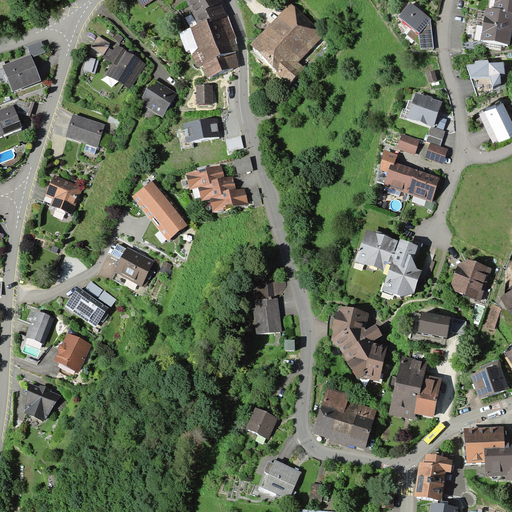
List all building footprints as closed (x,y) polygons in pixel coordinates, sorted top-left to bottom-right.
[(223,3),(221,0),(186,0),(198,23),(208,19),(209,22),(227,15),(223,3)] [(511,15),(511,0),(499,0),(497,14),(486,12),(485,19),(483,33),(481,41),(507,45),(511,16),(511,15)] [(413,2),(400,17),(420,35),(433,20),(413,2)] [(324,35),(291,3),(250,44),(277,71),(275,73),(287,85),(305,68),(298,61),(324,35)] [(198,23),(189,26),(198,47),(190,51),(197,67),(203,65),(236,52),(239,51),(234,40),(237,39),(227,15),(209,22),(208,19),(198,23)] [(144,65),(120,48),(114,57),(122,62),(116,70),(127,77),(125,79),(131,84),(144,65)] [(241,65),(236,52),(203,65),(209,78),(241,65)] [(34,58),(8,69),(17,90),(43,79),(34,58)] [(97,72),(102,61),(94,58),(89,69),(97,72)] [(483,67),(474,68),(476,78),(495,76),(497,88),(505,87),(503,75),(507,75),(506,64),(494,65),(494,62),(482,63),(483,67)] [(178,94),(156,81),(144,100),(166,113),(178,94)] [(213,85),(196,85),(196,103),(213,103),(213,85)] [(440,104),(422,98),(414,119),(432,125),(440,104)] [(511,132),(511,118),(505,102),(490,109),(502,137),(511,132)] [(16,108),(0,115),(0,137),(0,138),(25,126),(16,108)] [(105,125),(73,114),(66,137),(86,144),(83,150),(95,154),(105,125)] [(440,117),(436,128),(443,130),(447,119),(440,117)] [(215,119),(186,124),(189,140),(218,135),(215,119)] [(436,128),(431,126),(426,142),(430,143),(440,146),(445,131),(443,130),(436,128)] [(420,139),(403,134),(398,149),(415,155),(420,139)] [(440,146),(430,143),(425,158),(442,165),(448,149),(440,146)] [(395,162),(398,154),(384,150),(379,169),(388,173),(390,164),(394,165),(395,162)] [(240,159),(244,173),(253,170),(250,156),(240,159)] [(416,169),(395,162),(394,165),(390,164),(388,173),(384,185),(407,193),(416,169)] [(200,171),(188,174),(191,187),(200,185),(203,201),(210,199),(214,214),(226,211),(225,206),(233,204),(234,209),(246,206),(244,198),(242,192),(236,193),(235,187),(233,178),(225,180),(223,175),(221,166),(208,169),(207,166),(199,168),(200,171)] [(440,177),(416,169),(407,193),(431,201),(440,177)] [(81,187),(54,176),(42,203),(69,215),(81,187)] [(155,179),(132,198),(168,244),(192,225),(155,179)] [(262,202),(259,189),(253,190),(256,203),(262,202)] [(402,245),(370,234),(359,265),(392,277),(386,292),(406,300),(418,297),(425,275),(420,261),(422,249),(404,241),(402,245)] [(498,257),(466,244),(459,260),(468,264),(460,284),(471,288),(468,296),(480,301),(498,257)] [(155,261),(121,245),(116,255),(124,260),(121,265),(125,267),(123,271),(145,282),(148,276),(155,279),(158,271),(152,268),(155,261)] [(164,261),(159,272),(171,277),(173,271),(170,270),(172,265),(164,261)] [(263,320),(265,331),(286,328),(281,291),(291,280),(266,282),(267,291),(262,291),(267,319),(263,320)] [(108,308),(78,288),(65,307),(96,327),(108,308)] [(348,314),(340,313),(335,331),(335,338),(343,350),(352,368),(362,384),(368,379),(382,383),(391,350),(375,345),(386,337),(379,327),(372,331),(367,329),(369,314),(352,309),(348,314)] [(46,340),(56,318),(44,313),(34,334),(46,340)] [(501,320),(495,318),(492,327),(497,329),(501,320)] [(446,324),(418,321),(416,338),(443,342),(446,324)] [(455,334),(457,326),(446,324),(444,333),(455,334)] [(300,338),(292,338),(292,348),(301,348),(300,338)] [(68,354),(66,357),(83,366),(93,348),(76,339),(71,348),(65,344),(62,350),(68,354)] [(409,355),(398,409),(420,413),(422,404),(437,407),(442,379),(428,376),(431,360),(409,355)] [(481,371),(487,391),(511,383),(511,382),(505,359),(490,363),(491,368),(481,371)] [(67,396),(35,385),(34,406),(38,407),(36,413),(48,419),(51,413),(55,414),(67,396)] [(349,393),(328,387),(321,408),(320,408),(312,433),(330,439),(329,441),(345,446),(358,404),(347,401),(349,393)] [(377,410),(358,404),(345,446),(348,447),(349,444),(365,449),(377,410)] [(278,418),(256,408),(247,429),(269,439),(278,418)] [(511,437),(504,438),(504,429),(466,431),(468,462),(493,461),(493,474),(505,473),(505,480),(511,479),(511,437)] [(422,463),(417,498),(441,502),(446,472),(450,473),(451,465),(447,464),(448,460),(431,457),(430,464),(422,463)] [(291,500),(303,473),(275,461),(274,464),(269,462),(266,469),(271,471),(262,492),(278,499),(280,496),(291,500)] [(324,485),(312,484),(310,501),(323,502),(324,485)] [(394,485),(382,484),(380,497),(393,498),(393,497),(394,487),(394,485)]
